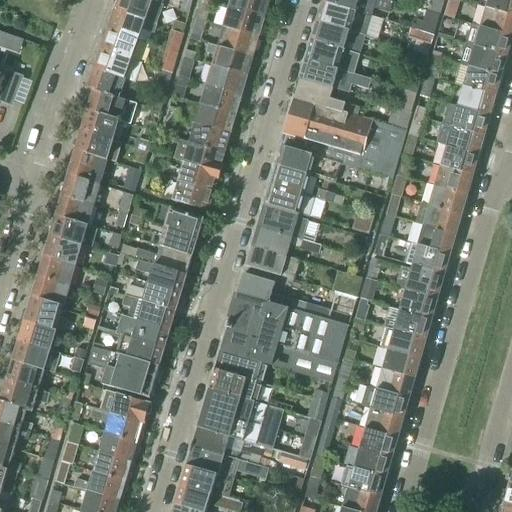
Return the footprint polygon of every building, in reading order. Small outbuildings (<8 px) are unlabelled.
[(118,3),(115,12),(146,22),(156,27),(163,7),(162,6),(152,3),(143,0),(116,0),(117,0),(118,3)] [(183,0),(180,13),(189,16),(193,0),(183,0)] [(265,0),(231,0),(229,10),(264,20),(270,1),(265,0)] [(324,0),(323,4),(371,18),(374,10),(376,0),(324,0)] [(430,0),(427,13),(439,17),(444,0),(430,0)] [(459,2),(451,0),(448,0),(444,18),(454,21),(459,2)] [(511,0),(488,0),(486,10),(511,17),(511,0)] [(201,2),(195,20),(206,24),(211,5),(209,4),(201,2)] [(323,4),(317,24),(366,38),(371,18),(323,4)] [(229,10),(223,29),(259,39),(264,20),(229,10)] [(511,17),(486,10),(480,29),(511,38),(511,17)] [(109,21),(106,31),(138,42),(142,31),(153,35),(156,27),(146,22),(115,12),(114,13),(112,20),(109,21)] [(412,25),(410,30),(433,37),(437,25),(439,17),(427,13),(426,13),(424,21),(423,23),(417,21),(416,26),(412,25)] [(195,20),(189,40),(200,43),(206,24),(195,20)] [(185,28),(185,27),(175,23),(172,33),(183,36),(185,28)] [(344,53),(360,58),(366,38),(317,24),(311,44),(344,53)] [(471,27),(466,47),(507,58),(509,50),(511,50),(511,46),(511,39),(511,40),(511,39),(511,38),(480,29),(471,27)] [(223,29),(218,48),(253,59),(259,39),(223,29)] [(433,37),(410,30),(407,39),(417,42),(416,42),(430,46),(433,37)] [(104,42),(101,51),(132,62),(138,42),(106,31),(103,40),(104,42)] [(172,33),(166,52),(177,55),(183,36),(172,33)] [(311,44),(306,63),(355,76),(360,58),(344,53),(311,44)] [(215,57),(212,67),(247,78),(253,59),(218,48),(209,46),(206,54),(215,57)] [(460,66),(501,78),(501,77),(503,76),(506,68),(504,67),(507,58),(466,47),(460,66)] [(95,61),(92,70),(125,81),(135,85),(142,65),(132,61),(132,62),(101,51),(98,59),(95,61)] [(177,55),(166,52),(160,72),(171,75),(177,55)] [(184,59),(194,62),(196,55),(186,52),(184,59)] [(407,72),(410,73),(421,76),(427,57),(413,52),(407,72)] [(184,59),(178,78),(188,81),(194,62),(184,59)] [(306,63),(300,82),(332,91),(333,90),(349,95),(352,86),(368,91),(371,81),(359,78),(355,76),(306,63)] [(459,67),(454,85),(464,88),(463,89),(495,98),(498,90),(500,89),(502,81),(501,79),(501,78),(460,66),(460,67),(459,67)] [(212,67),(207,87),(242,97),(247,78),(212,67)] [(426,77),(438,81),(439,75),(440,73),(429,70),(428,69),(426,77)] [(87,90),(93,92),(124,103),(125,101),(119,99),(125,81),(92,70),(88,79),(90,82),(87,90)] [(0,72),(0,99),(14,104),(24,78),(5,72),(4,74),(0,72)] [(160,72),(157,83),(168,86),(171,75),(160,72)] [(410,73),(405,92),(416,95),(421,76),(410,73)] [(178,78),(176,87),(186,90),(188,81),(178,78)] [(300,82),(295,101),(357,119),(360,111),(345,106),(345,105),(329,101),(332,91),(300,82)] [(424,85),(420,98),(428,101),(432,88),(424,85)] [(207,87),(201,107),(236,117),(242,97),(207,87)] [(463,89),(458,109),(489,118),(490,117),(492,116),(495,108),(493,106),(495,98),(463,89)] [(89,102),(85,113),(118,123),(127,126),(131,112),(122,110),(124,103),(93,92),(91,101),(89,102)] [(405,92),(399,110),(411,114),(416,95),(405,92)] [(287,137),(283,148),(341,166),(391,181),(406,133),(387,128),(357,119),(295,101),(284,136),(287,137)] [(149,111),(160,114),(163,105),(152,102),(149,111)] [(201,107),(195,125),(230,135),(236,117),(201,107)] [(448,107),(443,126),(484,137),(486,129),(489,129),(491,120),(489,119),(489,118),(458,109),(448,107)] [(411,114),(399,110),(392,108),(387,128),(406,133),(411,114)] [(417,108),(415,118),(423,120),(425,111),(417,108)] [(169,109),(167,117),(177,120),(180,112),(169,109)] [(84,122),(81,132),(113,142),(118,123),(85,113),(83,120),(84,122)] [(177,120),(167,117),(164,125),(175,128),(177,120)] [(415,118),(409,137),(417,139),(423,120),(415,118)] [(195,125),(190,145),(224,155),(230,135),(195,125)] [(437,145),(447,148),(478,157),(479,156),(481,156),(483,147),(481,146),(484,138),(443,126),(437,145)] [(77,141),(74,150),(107,160),(113,142),(81,132),(79,141),(77,141)] [(409,138),(403,157),(411,160),(417,140),(409,138)] [(134,150),(138,151),(138,149),(148,152),(147,154),(149,154),(152,144),(137,140),(134,150)] [(174,162),(184,165),(221,175),(223,167),(221,167),(224,155),(190,145),(180,142),(174,162)] [(277,168),(310,177),(335,185),(341,166),(283,148),(280,156),(278,158),(276,163),(278,166),(277,168)] [(447,148),(441,168),(473,177),(475,168),(477,169),(480,159),(478,159),(478,157),(447,148)] [(138,149),(138,151),(134,164),(143,167),(147,154),(148,152),(138,149)] [(72,162),(68,175),(100,185),(107,160),(74,150),(71,160),(72,162)] [(155,156),(152,164),(163,167),(166,159),(155,156)] [(403,157),(398,177),(406,179),(411,160),(403,157)] [(184,165),(179,181),(213,192),(217,180),(219,181),(221,175),(184,165)] [(131,167),(124,188),(135,191),(141,171),(131,167)] [(274,179),(272,187),(305,196),(310,177),(277,168),(277,169),(274,170),(273,176),(274,179)] [(441,168),(435,188),(467,197),(467,196),(470,195),(472,187),(470,185),(473,177),(441,168)] [(63,188),(60,198),(93,207),(100,185),(68,175),(65,187),(63,188)] [(394,185),(391,197),(401,199),(407,179),(406,179),(398,177),(397,177),(394,185)] [(213,192),(179,181),(173,203),(207,212),(213,192)] [(266,205),(266,206),(299,216),(302,204),(336,214),(338,208),(333,205),(331,205),(316,200),(305,196),(272,187),(269,195),(267,196),(265,202),(266,205)] [(435,188),(430,208),(461,217),(464,208),(466,208),(468,199),(467,198),(467,197),(435,188)] [(316,200),(331,205),(334,196),(319,192),(316,200)] [(118,215),(119,215),(126,217),(127,218),(133,198),(132,197),(124,195),(118,215)] [(391,197),(385,216),(396,219),(401,199),(391,197)] [(58,208),(56,218),(87,227),(93,207),(60,198),(57,206),(58,208)] [(292,239),(303,242),(309,222),(298,219),(299,216),(266,206),(264,211),(262,213),(260,218),(262,221),(259,229),(292,239)] [(149,217),(147,225),(155,227),(197,240),(203,221),(161,207),(158,220),(149,217)] [(430,208),(424,228),(456,237),(456,235),(458,235),(460,227),(459,225),(461,217),(430,208)] [(126,217),(119,215),(116,224),(115,227),(124,230),(127,218),(126,217)] [(385,216),(380,236),(389,238),(390,239),(396,219),(385,216)] [(51,228),(48,237),(81,248),(91,250),(97,230),(87,227),(56,218),(53,227),(51,228)] [(155,227),(147,225),(131,220),(129,225),(145,230),(144,233),(153,236),(163,239),(160,248),(192,258),(197,240),(155,227)] [(424,228),(419,247),(450,256),(452,248),(455,247),(457,239),(455,238),(456,237),(424,228)] [(286,258),(290,247),(292,239),(259,229),(259,230),(257,237),(254,239),(252,244),(254,247),(254,249),(286,258)] [(109,248),(116,250),(118,251),(122,238),(113,235),(109,248)] [(389,238),(380,236),(374,256),(383,259),(389,238)] [(46,249),(44,258),(75,268),(81,248),(48,237),(45,247),(46,249)] [(352,257),(360,259),(366,240),(358,238),(352,257)] [(301,250),(318,255),(320,248),(308,244),(303,242),(301,250)] [(413,268),(443,277),(444,277),(445,275),(447,275),(449,266),(447,265),(450,256),(419,247),(412,245),(406,266),(412,270),(413,268)] [(122,248),(119,256),(139,262),(187,276),(192,258),(160,248),(158,256),(136,250),(136,252),(122,248)] [(299,262),(286,258),(254,249),(253,250),(250,252),(249,257),(250,260),(248,268),(293,281),(299,262)] [(116,268),(119,259),(114,258),(106,255),(104,264),(116,268)] [(39,268),(36,278),(69,288),(75,268),(44,258),(41,267),(39,268)] [(370,272),(367,281),(377,283),(383,263),(373,261),(370,272)] [(149,285),(181,295),(187,276),(139,262),(135,271),(152,276),(149,285)] [(396,289),(406,291),(437,301),(440,292),(442,292),(444,284),(442,282),(443,279),(444,277),(443,277),(413,268),(412,270),(411,272),(401,269),(396,289)] [(337,273),(332,292),(336,293),(356,299),(359,291),(362,281),(355,278),(337,273)] [(239,289),(237,295),(348,328),(354,308),(334,302),(331,313),(272,296),(275,284),(244,275),(239,289)] [(34,289),(32,299),(63,308),(69,288),(36,278),(33,287),(34,289)] [(92,294),(102,297),(104,297),(108,283),(96,280),(92,294)] [(361,300),(369,302),(372,303),(378,284),(377,283),(367,281),(366,280),(360,300),(361,300)] [(128,287),(125,298),(176,313),(181,295),(149,285),(147,293),(128,287)] [(406,291),(400,312),(431,321),(432,320),(434,319),(436,311),(435,309),(437,301),(406,291)] [(356,299),(336,293),(334,302),(354,308),(356,299)] [(128,318),(138,321),(170,330),(176,313),(125,298),(117,295),(116,299),(124,301),(122,307),(130,309),(128,318)] [(226,333),(337,366),(348,328),(237,295),(226,333)] [(28,311),(26,312),(23,322),(56,332),(63,334),(67,322),(60,319),(62,312),(63,308),(33,299),(32,299),(31,302),(28,311)] [(357,311),(355,320),(365,323),(369,308),(367,307),(369,302),(361,300),(358,311),(357,311)] [(99,309),(88,306),(86,315),(97,318),(99,309)] [(386,329),(394,331),(426,341),(428,332),(430,332),(433,323),(431,322),(431,321),(400,312),(396,323),(387,320),(385,328),(386,329)] [(86,319),(83,330),(93,332),(93,333),(96,322),(86,319)] [(101,319),(98,330),(165,350),(170,330),(138,321),(136,329),(101,319)] [(355,321),(352,332),(362,335),(366,324),(355,321)] [(21,334),(18,343),(50,352),(56,332),(23,322),(20,331),(21,334)] [(381,349),(388,351),(420,360),(420,359),(422,359),(425,350),(423,349),(426,341),(394,331),(386,329),(381,349)] [(98,330),(92,348),(101,351),(103,344),(129,352),(127,358),(159,368),(165,350),(98,330)] [(226,333),(221,353),(264,365),(312,379),(331,385),(337,366),(226,333)] [(14,353),(11,362),(44,372),(50,352),(18,343),(16,351),(14,353)] [(127,358),(101,351),(92,348),(86,366),(106,372),(102,386),(152,400),(157,385),(159,385),(162,373),(158,372),(159,368),(160,369),(160,368),(159,368),(127,358)] [(343,360),(352,362),(353,363),(356,354),(346,351),(343,360)] [(388,351),(382,371),(414,380),(417,372),(419,371),(421,363),(420,361),(420,360),(388,351)] [(217,366),(215,372),(258,385),(264,365),(221,353),(217,366)] [(69,380),(77,382),(83,363),(75,360),(69,380)] [(343,360),(338,380),(347,382),(352,362),(343,360)] [(9,374),(6,384),(38,393),(44,372),(11,362),(8,372),(9,374)] [(382,371),(377,391),(409,400),(409,399),(411,398),(414,390),(412,388),(414,380),(382,371)] [(213,377),(209,391),(240,400),(253,404),(254,401),(258,402),(262,386),(258,385),(215,372),(213,377)] [(90,378),(84,375),(81,385),(87,387),(90,378)] [(338,380),(332,400),(341,403),(347,382),(338,380)] [(2,392),(0,398),(0,401),(27,410),(32,411),(36,401),(44,403),(47,395),(38,393),(6,384),(4,391),(2,392)] [(75,389),(67,386),(62,400),(71,402),(75,389)] [(209,391),(204,411),(278,432),(283,413),(257,405),(253,404),(240,400),(209,391)] [(314,391),(311,400),(324,404),(326,404),(329,395),(315,392),(314,391)] [(377,391),(371,411),(403,420),(405,411),(407,411),(410,402),(408,401),(409,400),(377,391)] [(118,396),(112,416),(144,426),(147,417),(150,415),(152,410),(150,407),(151,405),(118,396)] [(61,400),(56,419),(65,421),(70,402),(61,400)] [(311,400),(306,419),(309,420),(310,420),(318,422),(324,404),(311,400)] [(332,400),(327,419),(336,422),(341,403),(332,400)] [(0,425),(29,434),(32,426),(23,424),(27,410),(0,401),(0,425)] [(83,406),(75,404),(70,420),(74,421),(78,423),(83,406)] [(109,425),(105,436),(139,446),(139,443),(142,442),(144,436),(142,434),(144,426),(112,416),(93,410),(91,419),(109,425)] [(204,411),(198,430),(229,439),(272,452),(278,432),(204,411)] [(371,411),(365,430),(397,440),(397,438),(400,438),(402,429),(400,428),(403,420),(371,411)] [(49,440),(50,440),(58,442),(65,421),(56,419),(55,419),(49,440)] [(327,419),(321,439),(330,442),(336,422),(327,419)] [(309,420),(307,428),(319,431),(321,423),(318,422),(310,420),(309,420)] [(0,446),(15,450),(18,438),(27,441),(29,434),(0,425),(0,446)] [(72,425),(67,444),(78,447),(83,428),(72,425)] [(307,428),(305,436),(317,439),(319,431),(307,428)] [(194,443),(192,449),(247,465),(257,468),(260,459),(226,449),(229,439),(198,430),(194,443)] [(365,430),(359,450),(391,459),(394,451),(396,450),(399,442),(397,440),(365,430)] [(105,436),(99,455),(133,465),(136,455),(138,454),(140,448),(139,446),(105,436)] [(305,436),(303,443),(315,447),(317,439),(305,436)] [(312,470),(310,478),(318,481),(321,482),(326,461),(325,461),(330,442),(321,439),(316,459),(315,458),(312,470)] [(50,440),(44,459),(53,462),(58,442),(50,440)] [(303,443),(300,451),(312,455),(315,447),(303,443)] [(78,447),(67,444),(61,463),(72,466),(78,447)] [(0,467),(16,473),(19,465),(11,463),(15,450),(0,446),(0,467)] [(186,467),(186,468),(216,477),(233,482),(236,472),(239,462),(192,449),(190,454),(191,454),(187,467),(186,467)] [(359,450),(354,470),(386,479),(386,478),(388,477),(391,469),(389,467),(391,459),(359,450)] [(300,451),(298,459),(307,462),(310,463),(312,455),(300,451)] [(277,453),(274,462),(295,468),(293,475),(302,478),(307,462),(298,459),(284,455),(277,453)] [(99,455),(93,473),(127,484),(128,482),(131,480),(132,475),(131,472),(133,465),(99,455)] [(44,459),(38,479),(47,481),(53,462),(44,459)] [(262,460),(260,468),(267,470),(269,462),(262,460)] [(64,486),(70,466),(61,463),(58,475),(55,484),(64,486)] [(247,465),(244,474),(265,481),(268,471),(267,470),(260,468),(257,468),(247,465)] [(0,490),(3,491),(6,479),(14,481),(16,473),(0,467),(0,490)] [(186,468),(180,487),(237,504),(240,494),(214,486),(216,477),(186,468)] [(347,468),(341,487),(348,489),(380,499),(383,490),(385,490),(387,481),(386,480),(386,479),(354,470),(347,468)] [(73,489),(86,494),(121,504),(124,494),(127,493),(128,487),(127,484),(93,473),(89,485),(76,481),(73,489)] [(29,499),(32,500),(41,502),(47,481),(38,479),(35,478),(29,499)] [(320,482),(318,481),(310,478),(305,498),(304,499),(323,504),(324,498),(316,496),(320,482)] [(298,500),(304,481),(298,480),(293,499),(298,500)] [(180,487),(175,507),(193,511),(206,511),(208,506),(228,511),(240,511),(242,505),(237,504),(180,487)] [(501,506),(505,507),(511,508),(511,488),(510,488),(509,494),(505,493),(501,506)] [(348,489),(342,509),(352,511),(378,511),(379,509),(378,507),(380,499),(348,489)] [(53,492),(50,503),(58,505),(61,495),(53,492)] [(86,494),(80,511),(119,511),(121,504),(86,494)] [(286,497),(282,511),(294,511),(298,500),(293,499),(286,497)] [(32,500),(28,511),(38,511),(42,503),(41,502),(32,500)] [(50,503),(47,511),(55,511),(58,505),(50,503)]
